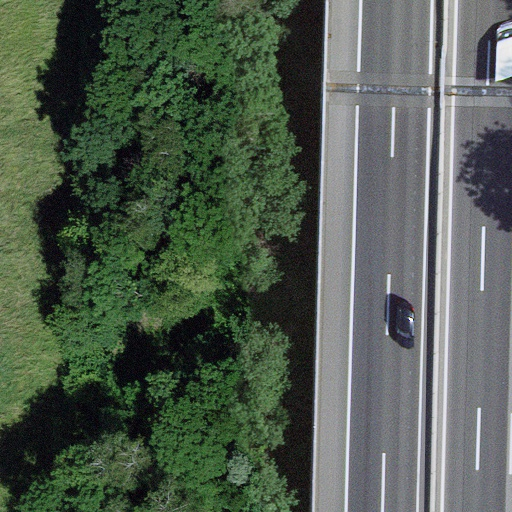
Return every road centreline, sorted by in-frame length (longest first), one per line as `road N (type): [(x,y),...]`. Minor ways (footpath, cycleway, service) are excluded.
road 1 (motorway): [(400,0),(383,511)]
road 2 (motorway): [(495,511),(511,36)]
